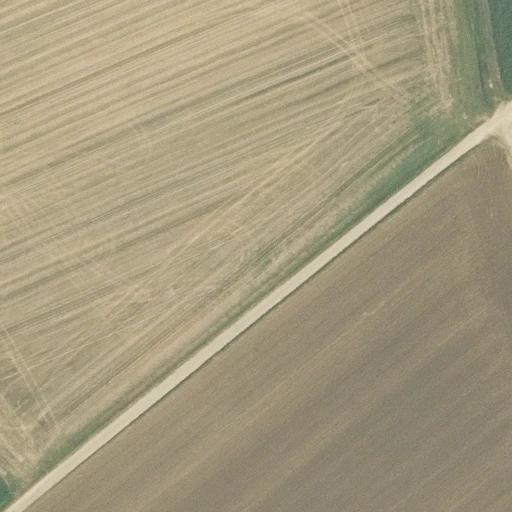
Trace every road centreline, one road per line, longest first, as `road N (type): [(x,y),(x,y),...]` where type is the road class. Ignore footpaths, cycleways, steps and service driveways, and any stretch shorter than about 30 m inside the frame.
road 1 (track): [(511,109),(14,511)]
road 2 (track): [(480,0),(511,138)]
